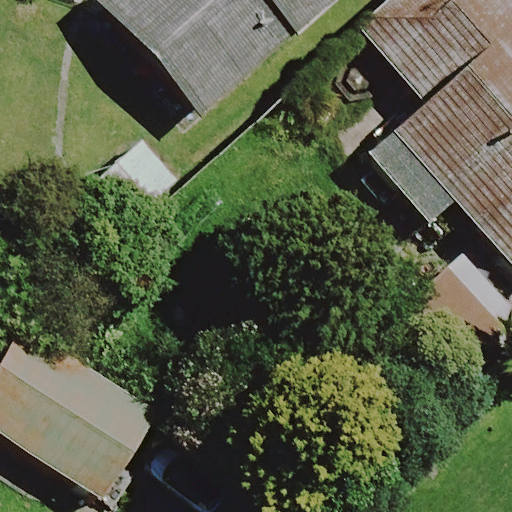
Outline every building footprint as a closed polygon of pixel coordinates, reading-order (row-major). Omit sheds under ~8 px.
[(342,0),(109,0),(84,23),(186,138),(342,0)] [(511,11),(501,0),(400,0),(343,51),(413,128),(354,181),(419,252),(443,230),(511,305),(511,11)] [(169,194),(129,152),(74,204),(113,246),(169,194)] [(503,338),(441,269),(382,322),(416,360),(393,379),(422,411),(503,338)] [(91,511),(142,427),(4,346),(0,352),(0,460),(87,511),(91,511)]
